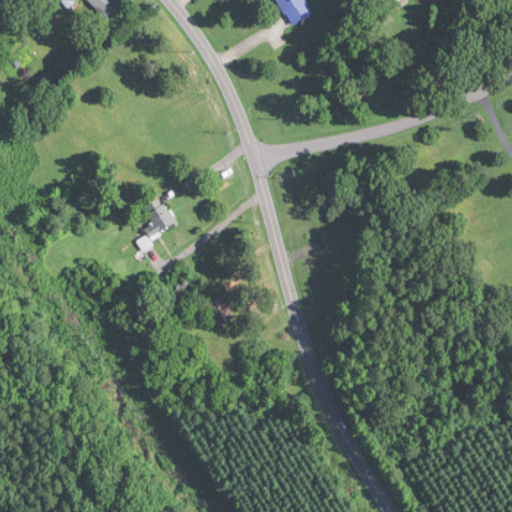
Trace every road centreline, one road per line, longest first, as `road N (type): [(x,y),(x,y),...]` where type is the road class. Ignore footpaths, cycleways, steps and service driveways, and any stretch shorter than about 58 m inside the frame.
road 1 (residential): [(390,511),(319,382),(254,158)]
road 2 (residential): [(254,158),(407,121),(511,74)]
road 3 (residential): [(254,158),(220,74),(170,0)]
